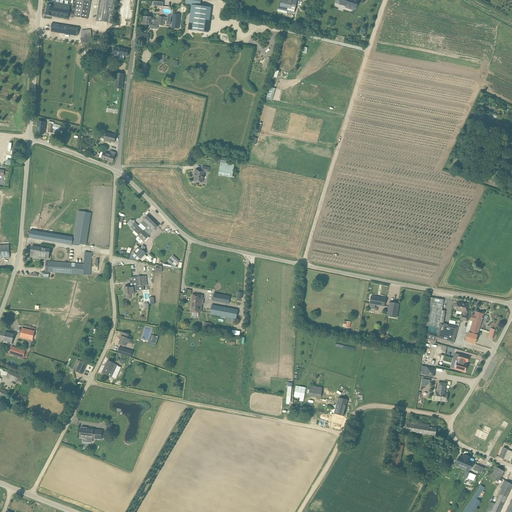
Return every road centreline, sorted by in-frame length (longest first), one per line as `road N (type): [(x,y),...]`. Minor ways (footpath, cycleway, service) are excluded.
road 1 (unclassified): [(511,306),(201,243),(117,171)]
road 2 (unclassified): [(30,495),(114,323),(117,171)]
road 3 (track): [(303,265),(383,0)]
road 4 (track): [(342,431),(89,380)]
road 5 (track): [(299,511),(357,408),(452,419)]
road 6 (unclassified): [(511,467),(458,443),(451,423),(511,314)]
road 7 (unclassified): [(0,317),(17,267),(30,134)]
road 8 (unclassified): [(117,171),(134,27)]
road 9 (unclassified): [(30,134),(40,0)]
